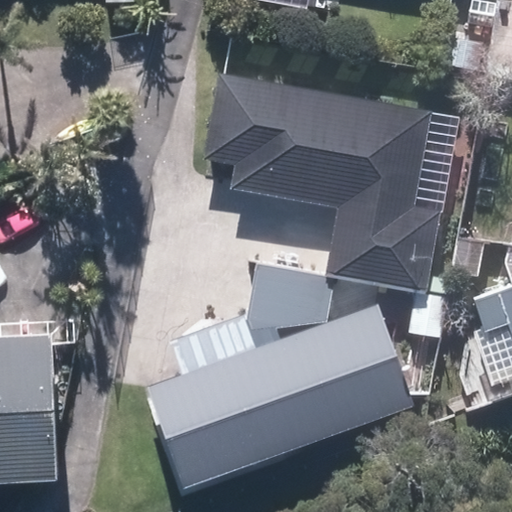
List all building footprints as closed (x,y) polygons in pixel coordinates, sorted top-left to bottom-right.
[(341,189),(328,264),(436,282),(450,192),(425,188),(440,98),(220,62),(208,133),(252,141),(246,173),(341,189)] [(378,281),(152,366),(189,466),(416,381),(378,281)] [(511,286),(475,300),(483,327),(485,333),(509,324),(511,334),(511,286)] [(492,387),(511,379),(511,334),(509,324),(485,333),(483,327),(473,331),(492,387)] [(0,461),(33,460),(28,325),(0,326),(0,461)]
